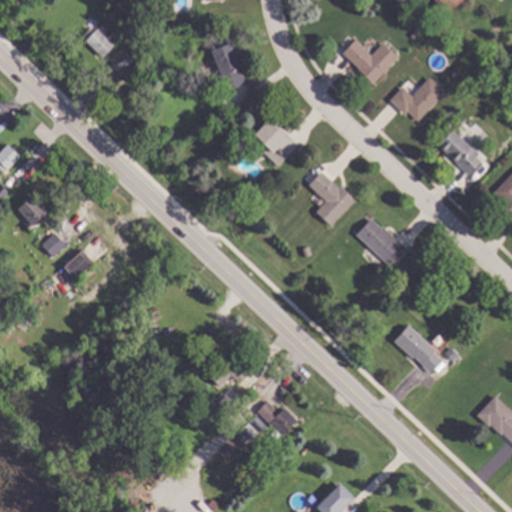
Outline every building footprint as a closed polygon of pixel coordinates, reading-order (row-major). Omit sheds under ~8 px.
[(466,0),(467,4),(439,12),(436,0),(466,0)] [(95,32),(98,29),(116,46),(105,57),(87,40),(88,38),(85,35),(91,28),(95,32)] [(421,32),(415,39),(412,35),(418,29),(421,32)] [(140,44),(135,49),(128,42),(133,37),(140,44)] [(248,83),(224,93),(217,76),(222,74),(210,46),(229,38),(248,83)] [(358,41),(359,40),(364,44),(363,46),(373,56),(385,43),(399,57),(374,84),(359,69),(360,68),(344,53),(356,40),(358,41)] [(136,60),(125,72),(112,59),(123,48),(136,60)] [(462,71),(457,76),(453,71),(458,66),(462,71)] [(506,72),(502,81),(495,77),(499,69),(506,72)] [(446,92),(418,121),(409,112),(406,115),(391,101),(404,87),(413,95),(431,78),(446,92)] [(231,111),(223,115),(218,107),(225,102),(231,111)] [(300,146),(279,167),(265,153),(269,148),(255,134),(272,118),(300,146)] [(468,144),(469,143),(480,154),(477,157),(482,162),(470,175),(457,163),(458,163),(440,146),(454,131),(468,144)] [(21,156),(8,169),(0,161),(0,152),(8,144),(21,156)] [(340,188),(341,186),(356,200),(332,226),(316,211),(326,201),(311,186),(323,172),(340,188)] [(511,216),(500,204),(503,201),(495,192),(511,174),(511,216)] [(12,192),(1,203),(0,202),(0,184),(2,182),(12,192)] [(47,214),(30,230),(27,226),(30,223),(15,208),(29,195),(47,214)] [(383,230),(385,228),(408,248),(391,267),(358,235),(372,220),(383,230)] [(56,234),(67,246),(54,257),(43,245),(56,234)] [(313,255),(306,257),(303,248),(310,246),(313,255)] [(94,263),(76,279),(65,267),(84,251),(94,263)] [(36,320),(29,326),(15,311),(22,305),(36,320)] [(436,351),(435,352),(444,361),(432,373),(417,358),(415,359),(396,340),(410,325),(436,351)] [(455,353),(449,359),(445,354),(451,349),(455,353)] [(249,367),(237,379),(232,375),(221,387),(211,377),(223,364),(225,366),(236,354),(249,367)] [(242,398),(225,415),(215,406),(218,404),(215,401),(218,399),(220,400),(232,388),(242,398)] [(511,410),(511,441),(504,434),(503,435),(492,425),(490,427),(478,415),(497,396),(511,410)] [(281,413),(285,408),(298,421),(283,436),(259,412),(269,401),(281,413)] [(352,498),(338,511),(319,511),(321,510),(318,507),(340,486),(352,498)] [(220,505),(215,511),(209,505),(214,499),(220,505)]
